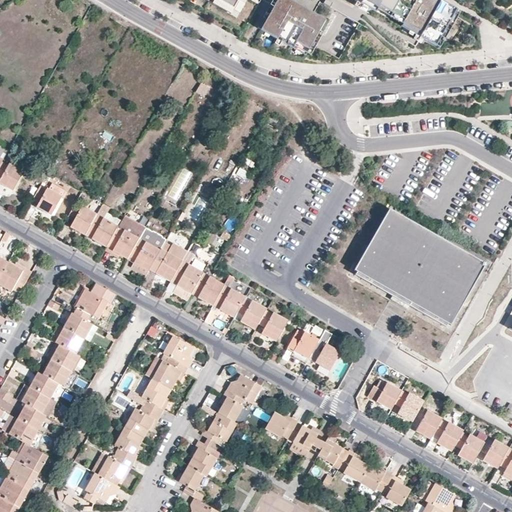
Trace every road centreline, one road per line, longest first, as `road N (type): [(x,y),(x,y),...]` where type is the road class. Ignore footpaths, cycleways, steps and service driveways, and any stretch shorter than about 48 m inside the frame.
road 1 (residential): [(333,91),(271,86),(113,0)]
road 2 (residential): [(333,91),(337,127),(360,143),(449,137),(511,170)]
road 3 (residential): [(64,255),(228,347)]
road 4 (residential): [(228,347),(137,511)]
road 5 (residential): [(511,74),(333,91)]
road 6 (residential): [(335,411),(488,493)]
road 7 (residential): [(0,375),(64,255)]
road 8 (residential): [(228,347),(335,411)]
